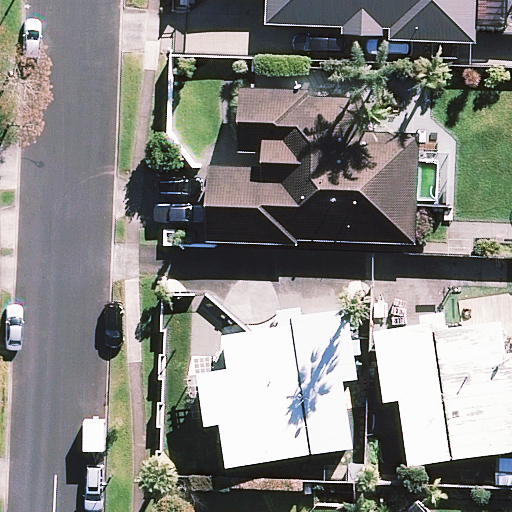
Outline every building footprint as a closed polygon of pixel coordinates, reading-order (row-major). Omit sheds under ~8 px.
[(225,0),(278,2),(277,29),(354,31),(354,38),(396,39),(396,33),(402,33),(402,44),(489,47),(489,36),(490,0),(225,0)] [(310,243),(428,248),(433,140),(376,138),(378,103),(320,101),(320,94),(253,92),(251,155),(278,156),(277,171),(223,169),(220,245),(309,249),(310,243)] [(235,427),(241,469),(367,452),(362,415),(367,415),(366,405),(361,406),(358,384),(373,382),(363,311),(316,317),(316,311),(288,314),(291,330),(257,335),(237,338),(241,372),(213,376),(221,429),(235,427)] [(413,404),(421,468),(511,455),(511,323),(459,331),(457,315),(430,319),(432,328),(388,334),(397,406),(413,404)] [(511,486),(511,462),(499,462),(498,486),(511,486)]
